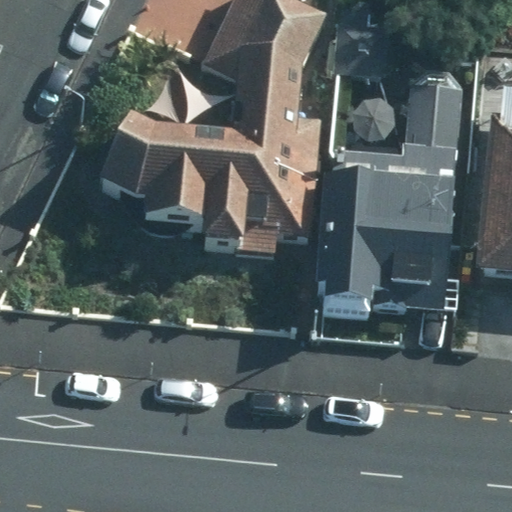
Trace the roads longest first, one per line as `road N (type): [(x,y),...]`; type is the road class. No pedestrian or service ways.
road 1 (residential): [(0,440),(511,488)]
road 2 (residential): [(63,0),(0,132)]
